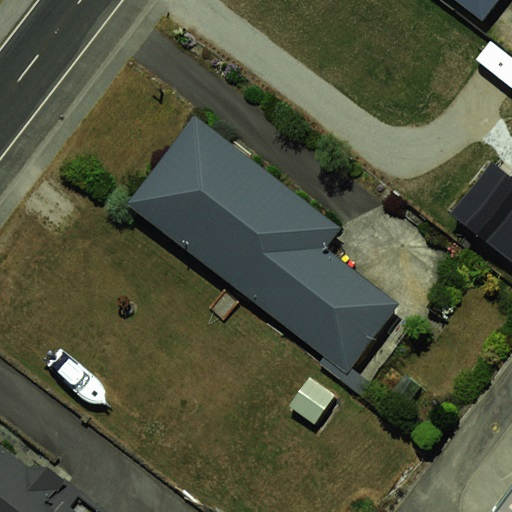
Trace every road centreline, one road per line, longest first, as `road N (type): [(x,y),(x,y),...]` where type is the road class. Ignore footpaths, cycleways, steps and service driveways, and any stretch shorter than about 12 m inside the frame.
road 1 (primary): [(0,104),(80,0)]
road 2 (residential): [(431,511),(511,408)]
